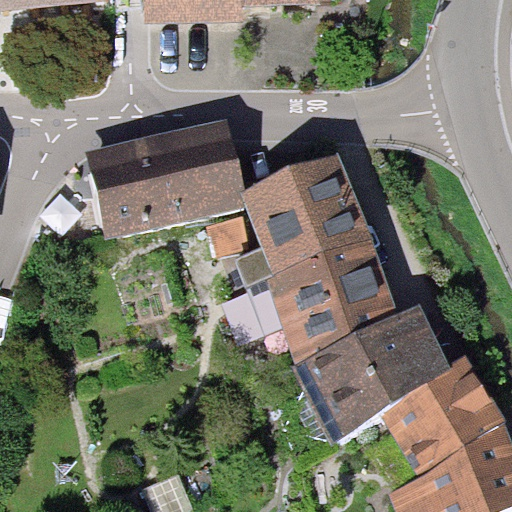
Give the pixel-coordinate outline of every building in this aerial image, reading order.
[(0,0),(0,15),(110,7),(109,0),(0,0)] [(342,0),(148,0),(149,15),(343,11),(342,0)] [(227,126),(89,157),(108,242),(246,211),(227,126)] [(339,159),(244,197),(298,370),(399,322),(339,159)] [(242,221),(207,229),(215,265),(250,258),(242,221)] [(298,370),(293,372),(334,452),(385,419),(451,373),(422,311),(399,322),(298,370)] [(511,442),(506,426),(468,361),(451,373),(385,419),(423,479),(391,495),(398,511),(505,511),(511,509),(511,442)]
